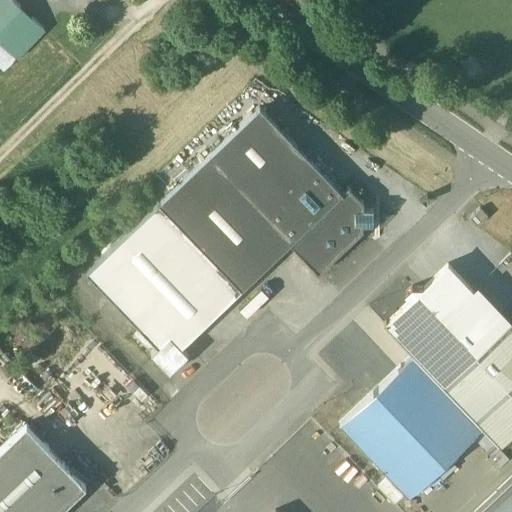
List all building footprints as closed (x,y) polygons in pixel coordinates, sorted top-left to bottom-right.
[(44,30),(12,0),(0,0),(0,66),(4,70),(44,30)] [(259,105),(158,202),(241,288),(289,243),(342,192),(342,191),(259,105)] [(342,192),(289,243),(318,273),(362,230),(362,224),(372,224),(372,208),(362,208),(363,202),(347,186),(342,191),(342,192)] [(241,288),(158,202),(86,272),(157,346),(150,353),(168,372),(187,354),(180,347),(241,288)] [(480,208),(470,218),(478,226),(489,216),(480,208)] [(511,331),(472,291),(472,290),(447,264),(424,287),(412,287),(406,293),(411,299),(387,322),(386,322),(383,324),(412,353),(481,426),(482,427),(498,443),(500,440),(501,441),(511,430),(511,331)] [(412,353),(383,381),(379,378),(374,378),(365,387),(364,392),(368,396),(339,423),(408,496),(481,426),(412,353)] [(26,423),(0,447),(0,511),(56,511),(85,485),(26,423)] [(511,476),(474,511),(486,511),(489,510),(511,487),(511,476)] [(511,511),(511,487),(489,510),(490,511),(511,511)]
